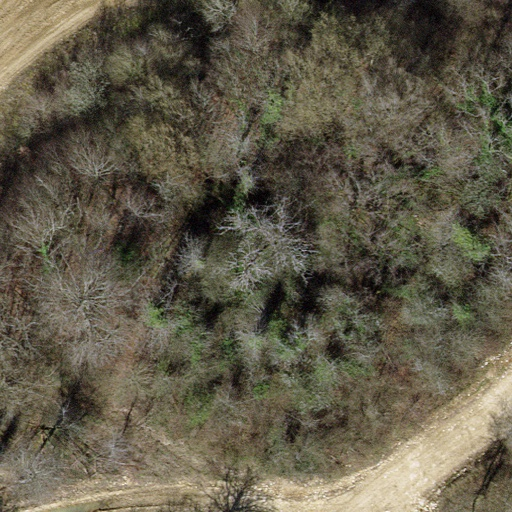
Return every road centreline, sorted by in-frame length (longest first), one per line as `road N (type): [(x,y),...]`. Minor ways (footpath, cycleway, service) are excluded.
road 1 (track): [(64,511),(179,494),(263,511)]
road 2 (track): [(511,396),(366,511)]
